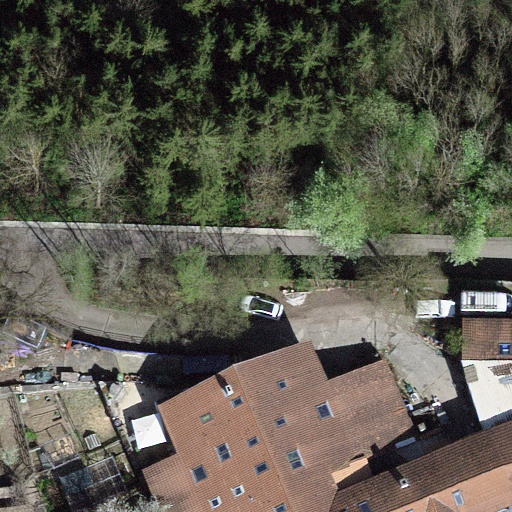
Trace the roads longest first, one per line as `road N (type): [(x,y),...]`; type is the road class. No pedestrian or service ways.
road 1 (residential): [(511,284),(0,285)]
road 2 (residential): [(0,353),(98,371),(187,373),(348,339),(414,358),(449,413)]
